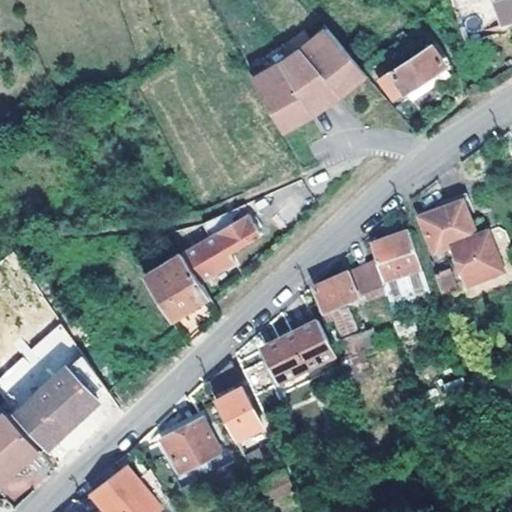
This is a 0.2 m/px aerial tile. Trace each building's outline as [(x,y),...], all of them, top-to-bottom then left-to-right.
[(452,0),(463,32),(487,24),(480,3),(489,0),(452,0)] [(511,0),(491,0),(502,27),(511,23),(511,0)] [(269,71),(253,82),(283,137),(311,118),(307,111),(321,101),(335,92),(339,98),(368,79),(328,31),(312,42),(304,30),(261,60),(269,71)] [(446,70),(433,48),(383,80),(396,102),(446,70)] [(446,70),(396,102),(400,108),(450,76),(446,70)] [(396,102),(383,80),(374,86),(389,105),(396,102)] [(452,251),(467,290),(503,277),(488,235),(476,240),(464,205),(421,221),(434,257),(452,251)] [(213,240),(186,257),(202,284),(237,264),(231,253),(263,234),(246,208),(225,217),(205,225),(213,240)] [(421,271),(407,233),(374,246),(378,259),(386,283),(421,271)] [(186,257),(148,282),(172,319),(174,324),(211,300),(208,295),(206,291),(202,284),(186,257)] [(386,283),(378,259),(326,286),(317,290),(328,312),(386,283)] [(450,278),(436,282),(446,312),(451,310),(449,304),(458,301),(450,278)] [(354,312),(336,318),(338,326),(350,363),(368,357),(354,312)] [(338,326),(336,318),(327,322),(328,330),(338,326)] [(280,384),(337,360),(321,324),(265,349),(272,365),(280,384)] [(375,381),(368,357),(350,363),(343,366),(352,390),(375,381)] [(261,426),(231,364),(215,378),(207,385),(234,440),(261,426)] [(280,384),(272,365),(265,368),(273,386),(280,384)] [(85,418),(102,404),(72,369),(34,401),(39,407),(25,419),(49,449),(85,418)] [(511,411),(511,377),(485,391),(499,419),(511,411)] [(466,379),(424,398),(433,418),(467,403),(471,389),(466,379)] [(0,475),(20,457),(36,443),(8,407),(0,414),(0,475)] [(177,435),(164,442),(181,475),(220,455),(203,422),(177,435)] [(246,465),(274,453),(268,442),(241,455),(244,461),(246,465)] [(159,511),(161,510),(129,469),(95,495),(108,511),(159,511)] [(270,504),(292,493),(282,473),(260,484),(270,504)]
